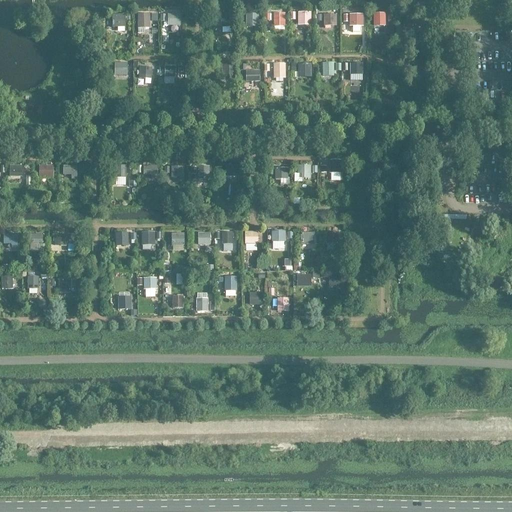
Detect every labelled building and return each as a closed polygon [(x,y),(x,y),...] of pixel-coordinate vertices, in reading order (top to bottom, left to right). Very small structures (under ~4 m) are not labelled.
[(312,25),(312,12),(298,12),(299,25),(312,25)] [(139,27),(150,27),(150,13),(138,13),(139,27)] [(352,25),(364,25),(363,14),(351,15),(352,25)] [(235,15),(223,15),(223,28),(235,28),(235,15)] [(285,15),(273,15),(273,28),(285,28),(285,15)] [(338,15),(326,15),(326,27),(338,27),(338,15)] [(391,15),(378,15),(378,27),(391,27),(391,15)] [(128,16),(116,16),(116,28),(128,28),(128,16)] [(184,16),(172,16),(172,28),(184,28),(184,16)] [(324,63),(324,75),(334,75),(334,62),(324,63)] [(274,78),(286,78),(286,63),(274,64),(274,78)] [(140,78),(146,78),(146,83),(152,83),(152,67),(140,67),(140,78)] [(261,67),(249,67),(249,79),(261,79),(261,67)] [(315,67),(302,67),(302,80),(315,80),(315,67)] [(365,67),(353,67),(353,79),(365,79),(365,67)] [(131,68),(118,68),(118,80),(131,80),(131,68)] [(179,68),(166,68),(166,80),(179,80),(179,68)] [(331,160),(331,180),(342,180),(341,160),(331,160)] [(311,178),(311,165),(298,165),(298,178),(311,178)] [(22,166),(10,166),(10,178),(22,178),(22,166)] [(41,166),(41,176),(54,176),(54,166),(41,166)] [(127,166),(115,166),(115,179),(127,179),(127,166)] [(144,177),(158,177),(158,166),(144,166),(144,177)] [(183,167),(171,167),(171,179),(183,179),(183,167)] [(236,167),(223,167),(223,180),(236,180),(236,167)] [(76,168),(64,168),(64,180),(76,180),(76,168)] [(287,169),(275,169),(275,181),(287,181),(287,169)] [(340,185),(328,185),(328,198),(340,198),(340,185)] [(285,248),(284,231),(272,232),(273,248),(285,248)] [(223,250),(233,250),(234,232),(223,232),(223,250)] [(327,232),(327,242),(339,243),(339,232),(327,232)] [(184,241),(184,234),(173,233),(173,241),(184,241)] [(257,234),(244,234),(244,246),(257,246),(257,234)] [(313,234),(300,235),(300,245),(313,244),(313,234)] [(66,235),(54,235),(54,247),(66,247),(66,235)] [(17,236),(4,236),(4,248),(17,248),(17,236)] [(213,239),(201,239),(201,252),(213,252),(213,239)] [(159,240),(147,240),(147,252),(159,252),(159,240)] [(298,286),(311,285),(311,275),(298,275),(298,286)] [(41,279),(29,279),(29,292),(41,292),(41,279)] [(72,280),(60,279),(59,291),(71,292),(72,280)] [(236,279),(223,279),(223,291),(236,291),(236,279)] [(160,280),(148,280),(148,292),(160,292),(160,280)] [(340,280),(328,280),(328,292),(340,292),(340,280)] [(250,293),(250,304),(263,304),(263,292),(250,293)] [(293,295),(280,295),(280,308),(293,308),(293,295)] [(207,300),(195,300),(195,313),(207,313),(207,300)]
